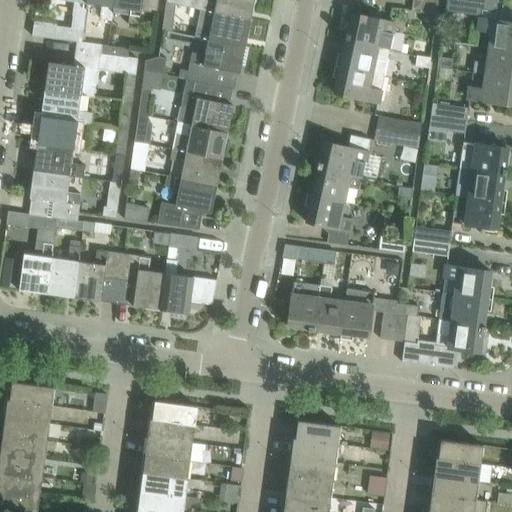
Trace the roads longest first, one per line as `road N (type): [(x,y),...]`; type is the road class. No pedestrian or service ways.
road 1 (residential): [(232,367),(306,0)]
road 2 (residential): [(103,511),(123,352)]
road 3 (residential): [(411,392),(271,373)]
road 4 (residential): [(251,511),(271,373)]
road 5 (residential): [(123,352),(0,336)]
road 6 (residential): [(396,511),(411,392)]
